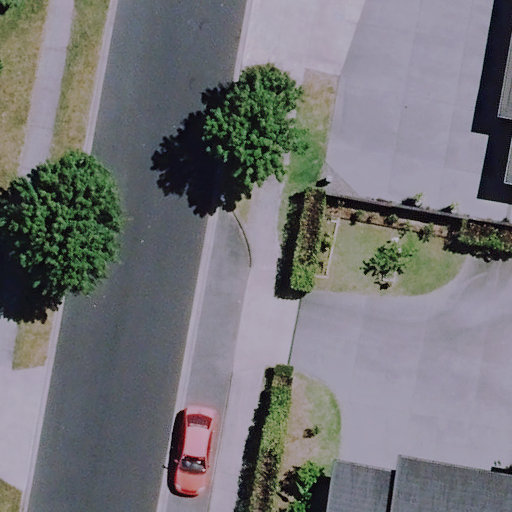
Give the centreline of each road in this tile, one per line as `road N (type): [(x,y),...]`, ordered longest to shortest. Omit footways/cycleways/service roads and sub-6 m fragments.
road 1 (residential): [(100,511),(192,0)]
road 2 (unknown): [(188,22),(15,0)]
